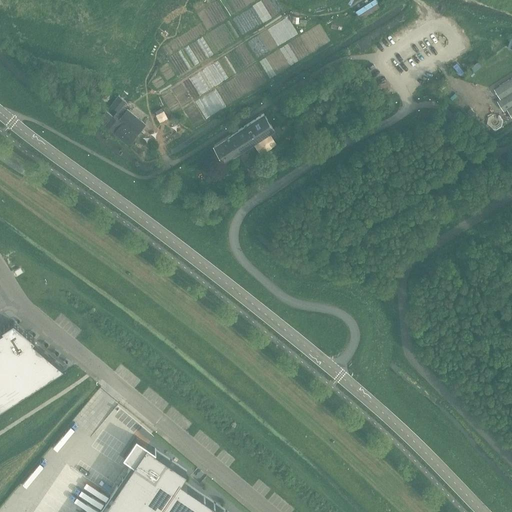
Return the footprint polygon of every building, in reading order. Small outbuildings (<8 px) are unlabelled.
[(373,0),(356,10),(360,18),(381,6),(378,0),(373,0)] [(511,77),(494,89),(511,117),(511,77)] [(146,124),(123,105),(126,101),(118,95),(110,105),(118,111),(113,116),(106,110),(98,120),(129,145),(146,124)] [(291,95),(282,101),(282,102),(286,108),(293,119),(301,114),(302,114),(295,103),(296,103),(291,95)] [(224,163),(275,130),(264,113),(213,146),(224,163)] [(256,162),(253,157),(246,162),(249,167),(256,162)] [(0,407),(63,367),(32,341),(34,339),(27,333),(22,328),(19,326),(15,322),(13,321),(2,328),(3,330),(0,331),(0,407)] [(229,511),(181,479),(187,470),(156,449),(148,444),(136,436),(124,455),(134,462),(132,464),(111,495),(99,511),(229,511)]
